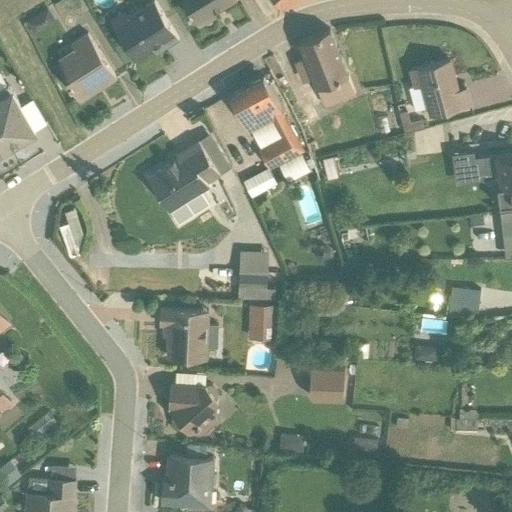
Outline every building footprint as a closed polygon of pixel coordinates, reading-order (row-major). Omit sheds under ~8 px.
[(76,15),(88,8),(82,0),(58,0),(54,3),(60,13),(70,6),(76,15)] [(124,10),(110,18),(134,58),(161,42),(165,47),(178,38),(153,0),(152,0),(127,15),(124,10)] [(182,0),(198,26),(215,16),(213,12),(232,0),(182,0)] [(48,8),(26,22),(34,33),(55,19),(48,8)] [(329,29),(298,41),(305,58),(295,61),(303,81),(312,77),(324,104),(354,91),(329,29)] [(65,79),(79,101),(116,78),(86,32),(71,42),(73,47),(58,57),(69,76),(65,79)] [(426,106),(429,114),(469,103),(465,88),(457,90),(449,59),(418,67),(408,70),(412,86),(409,87),(415,109),(426,106)] [(0,130),(9,146),(34,131),(7,84),(7,85),(0,73),(0,130)] [(263,76),(229,94),(249,131),(250,130),(260,147),(258,148),(268,167),(242,180),(251,197),(276,183),(269,169),(303,150),(263,76)] [(388,112),(393,132),(424,124),(424,122),(419,119),(406,122),(403,109),(388,112)] [(0,150),(9,146),(0,130),(0,150)] [(230,166),(209,133),(176,154),(178,157),(148,175),(170,210),(179,223),(209,204),(200,191),(209,186),(207,183),(230,166)] [(500,205),(511,203),(511,150),(494,152),(494,154),(474,156),(473,151),(452,153),(455,182),(482,180),(482,175),(497,173),(498,186),(497,186),(500,205)] [(309,168),(313,165),(309,157),(304,160),(300,153),(279,164),(278,165),(287,181),(309,169),(309,168)] [(322,158),(327,179),(337,177),(332,156),(322,158)] [(74,208),(64,211),(67,219),(58,222),(69,256),(80,252),(82,242),(85,241),(74,208)] [(511,210),(500,212),(505,257),(511,256),(511,210)] [(324,245),(316,248),(315,255),(320,260),(329,258),(330,250),(324,245)] [(268,251),(240,249),(237,297),(274,299),(275,287),(267,286),(268,251)] [(448,315),(476,319),(480,289),(451,287),(448,315)] [(277,304),(249,303),(248,338),(276,339),(277,304)] [(160,308),(159,323),(164,324),(168,335),(168,357),(207,358),(207,346),(216,346),(217,324),(208,323),(209,310),(160,308)] [(415,345),(413,359),(435,361),(436,347),(415,345)] [(344,367),(310,365),(310,366),(310,396),(313,399),(342,400),(344,367)] [(205,373),(176,371),(175,381),(169,386),(168,402),(175,409),(172,412),(171,425),(174,430),(205,431),(215,422),(217,391),(212,385),(205,384),(205,373)] [(0,412),(13,402),(0,385),(0,412)] [(475,427),(476,409),(458,408),(457,426),(475,427)] [(56,421),(48,411),(29,426),(37,436),(56,421)] [(163,478),(161,501),(210,505),(213,459),(204,458),(205,444),(185,442),(184,457),(169,455),(167,478),(163,478)] [(20,475),(9,460),(0,467),(0,487),(2,490),(20,475)] [(26,490),(24,511),(72,511),(74,479),(75,466),(50,464),(49,478),(29,476),(27,490),(26,490)]
